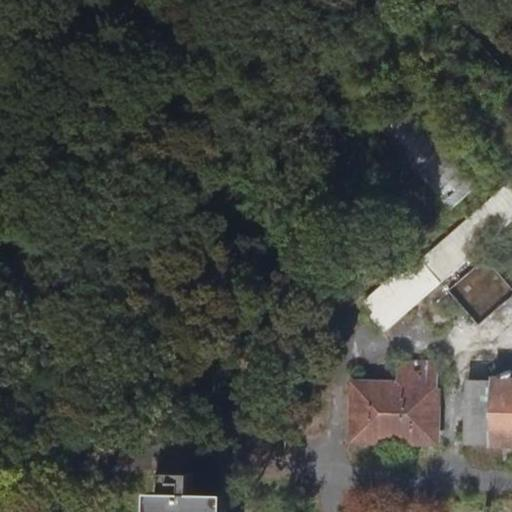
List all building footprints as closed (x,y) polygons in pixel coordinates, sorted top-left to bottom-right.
[(511,134),(511,132),(434,52),(418,67),(497,149),(511,134)] [(381,129),(452,205),(475,183),(404,108),(381,129)] [(483,235),(511,209),(511,191),(506,196),(501,190),(469,218),(483,235)] [(364,339),(483,235),(469,218),(408,272),(396,260),(382,274),(343,306),(353,318),(349,322),(364,339)] [(430,443),(430,363),(395,363),(395,383),(345,383),(345,443),(430,443)] [(511,380),(466,379),(463,445),(511,446),(511,380)]
